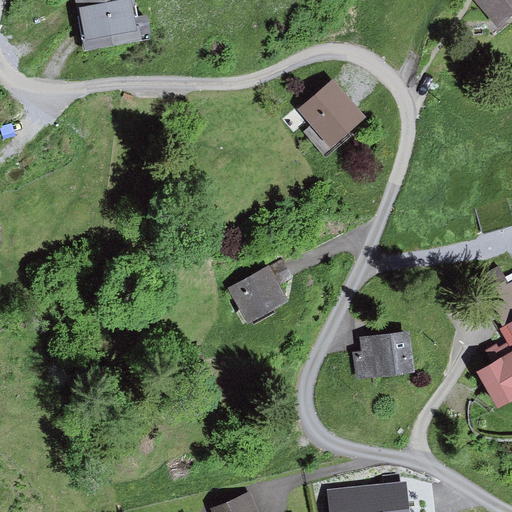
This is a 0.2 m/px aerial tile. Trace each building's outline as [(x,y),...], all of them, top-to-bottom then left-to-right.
[(144,0),(89,0),(84,1),(95,47),(152,34),(144,0)] [(511,0),(469,0),(492,26),(511,7),(511,0)] [(330,87),(295,117),(325,152),(360,122),(330,87)] [(511,146),(449,168),(474,241),(511,227),(511,146)] [(266,267),(229,289),(250,323),(287,301),(266,267)] [(511,348),(511,350),(478,369),(500,407),(511,399),(511,282),(483,298),(511,348)] [(407,334),(362,338),(364,353),(355,354),(357,378),(411,372),(407,334)] [(217,511),(257,511),(246,486),(212,501),(217,511)] [(405,511),(403,489),(330,498),(331,511),(405,511)]
